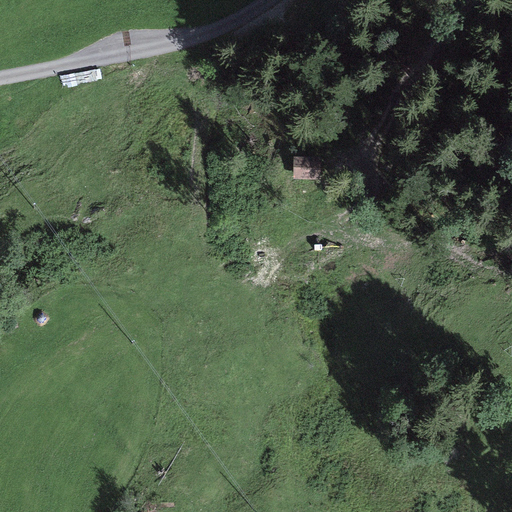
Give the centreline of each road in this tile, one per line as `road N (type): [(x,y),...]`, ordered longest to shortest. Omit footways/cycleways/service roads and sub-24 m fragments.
road 1 (track): [(0,77),(206,36),(270,0)]
road 2 (track): [(365,167),(403,90),(476,0)]
